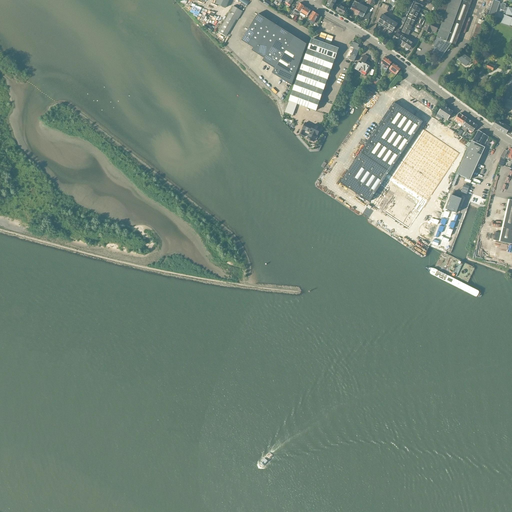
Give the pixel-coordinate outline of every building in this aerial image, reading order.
[(332,9),(336,2),(332,0),(329,0),(326,6),(332,9)] [(455,45),(471,0),(440,0),(435,16),(444,19),(431,53),(440,59),(451,43),(455,45)] [(491,8),(488,15),(495,17),(497,10),(500,2),(498,2),(494,0),(491,8)] [(350,11),(358,15),(361,10),(357,8),(359,4),(354,1),(350,11)] [(300,12),(304,6),(299,3),(295,9),(298,11),(296,13),(299,15),(300,12)] [(502,3),(500,9),(504,11),(507,12),(506,15),(504,15),(501,23),(509,26),(510,25),(511,26),(511,8),(508,7),(507,8),(505,7),(506,7),(505,7),(506,4),(502,3)] [(361,10),(358,15),(363,17),(368,8),(359,4),(357,8),(361,10)] [(344,15),(347,9),(339,5),(336,11),(344,15)] [(237,20),(242,11),(233,6),(218,32),(225,37),(235,19),(237,20)] [(304,6),(300,12),(307,16),(311,10),(304,6)] [(312,24),(309,29),(313,31),(316,26),(313,24),(319,15),(313,11),(307,20),(312,24)] [(292,85),(307,44),(258,14),(241,40),(253,48),(252,51),(264,58),(262,61),(274,68),(272,73),(292,85)] [(377,23),(382,26),(387,18),(382,14),(377,23)] [(387,18),(382,26),(387,29),(392,21),(387,18)] [(426,25),(423,30),(430,33),(431,31),(435,33),(437,30),(439,25),(428,20),(426,25)] [(392,33),(394,30),(396,32),(397,30),(399,27),(396,26),(397,24),(398,24),(397,24),(392,21),(387,29),(392,33)] [(396,32),(392,39),(396,42),(401,34),(399,33),(400,31),(397,30),(396,32)] [(401,34),(396,42),(400,45),(405,38),(401,36),(402,35),(401,34)] [(405,38),(400,45),(404,47),(409,40),(407,38),(407,39),(405,38)] [(312,39),(293,91),(320,100),(339,48),(312,39)] [(409,40),(404,47),(409,50),(414,43),(413,42),(412,43),(409,41),(409,40)] [(354,48),(351,54),(349,59),(354,61),(360,48),(358,47),(359,45),(352,42),(350,47),(354,48)] [(470,65),(471,62),(470,61),(470,59),(465,56),(467,54),(464,52),(463,54),(462,53),(458,59),(462,61),(461,62),(466,66),(468,63),(470,65)] [(358,65),(355,69),(358,71),(361,73),(362,71),(364,72),(366,73),(370,66),(369,66),(371,63),(366,61),(368,57),(364,55),(361,61),(362,62),(362,64),(359,63),(358,65)] [(381,63),(382,71),(384,72),(388,68),(392,62),(385,57),(381,63)] [(396,74),(400,68),(394,63),(389,69),(393,72),(389,78),(391,79),(396,74)] [(505,91),(499,105),(504,107),(510,93),(511,90),(506,88),(505,91)] [(320,100),(293,91),(289,101),(316,111),(320,100)] [(394,102),(360,152),(340,183),(369,202),(389,172),(423,122),(394,102)] [(447,120),(453,112),(443,106),(438,114),(447,120)] [(455,121),(458,123),(462,125),(466,118),(460,114),(455,121)] [(463,126),(467,129),(472,122),(468,119),(463,126)] [(506,134),(510,128),(496,120),(493,125),(496,127),(495,128),(506,134)] [(472,122),(467,129),(472,132),(477,126),(472,122)] [(310,133),(310,134),(307,138),(314,141),(317,136),(321,128),(314,125),(313,126),(305,123),(303,129),(310,133)] [(485,147),(483,146),(485,142),(487,143),(489,139),(487,138),(488,136),(478,131),(472,141),(471,141),(456,174),(470,180),(485,147)] [(499,162),(498,166),(503,167),(504,164),(505,159),(504,158),(505,156),(508,158),(509,157),(511,158),(511,149),(509,148),(507,151),(506,150),(504,150),(501,156),(499,162)] [(456,213),(462,199),(451,195),(446,209),(456,213)] [(511,243),(511,200),(508,200),(501,233),(495,232),(493,240),(511,243)]
